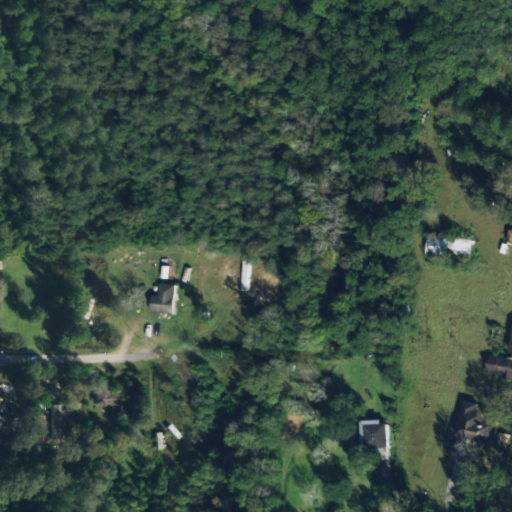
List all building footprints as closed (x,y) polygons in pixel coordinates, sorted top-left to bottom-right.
[(473,238),(426,236),(426,255),(473,257),(473,238)] [(175,284),(160,283),(159,295),(153,295),(152,313),(174,313),(175,284)] [(511,346),(510,357),(491,354),(488,373),(511,376),(511,346)] [(457,438),(495,444),(499,421),(487,419),(488,410),(479,409),(480,403),(463,400),(457,438)] [(47,439),(58,439),(59,406),(48,405),(47,439)] [(389,420),(366,421),(367,448),(391,447),(389,420)]
